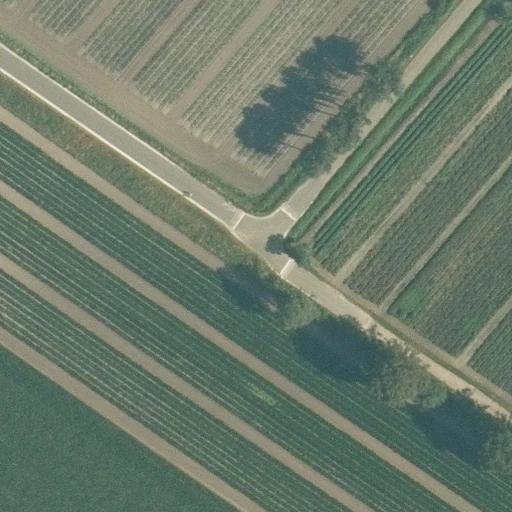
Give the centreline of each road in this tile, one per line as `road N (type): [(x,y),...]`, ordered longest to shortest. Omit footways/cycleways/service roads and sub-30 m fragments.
road 1 (unclassified): [(257,241),(471,0)]
road 2 (unclassified): [(257,241),(0,70)]
road 3 (track): [(511,411),(257,241)]
